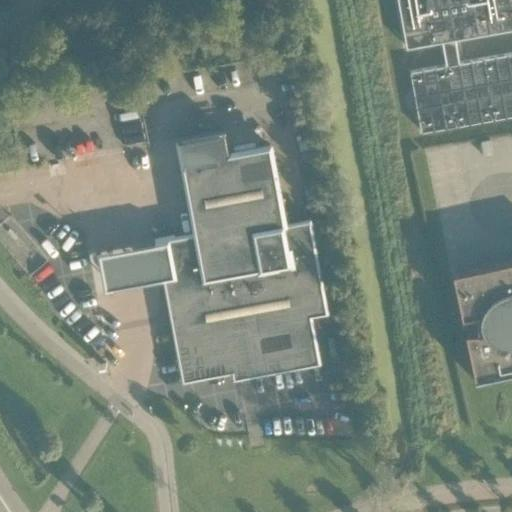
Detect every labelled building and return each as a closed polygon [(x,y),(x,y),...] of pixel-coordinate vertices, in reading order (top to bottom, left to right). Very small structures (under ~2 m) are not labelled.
[(511,0),(398,0),(407,47),(443,40),(447,64),(460,62),(456,38),(511,28),(511,0)] [(511,57),(411,78),(424,139),(511,120),(511,57)] [(180,138),(197,230),(174,234),(174,237),(164,242),(166,254),(161,255),(165,275),(185,378),(251,365),(253,372),(320,359),(312,313),(329,310),(311,217),(285,221),(270,143),(229,151),(226,130),(180,138)] [(298,140),(300,148),(309,146),(308,138),(298,140)] [(482,144),(484,156),(493,154),(491,142),(482,144)] [(466,194),(456,147),(427,153),(437,200),(466,194)] [(447,245),(476,239),(473,228),(466,194),(437,200),(444,234),(447,245)] [(174,237),(174,234),(125,243),(97,249),(104,285),(132,281),(165,275),(161,255),(166,254),(164,242),(174,237)] [(511,376),(511,259),(455,271),(464,316),(478,313),(479,330),(467,331),(479,384),(511,376)]
